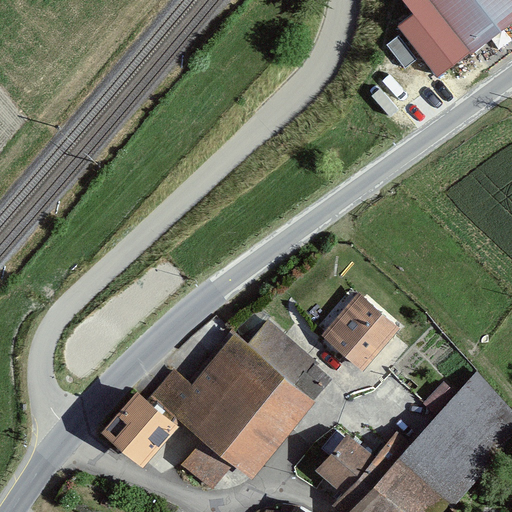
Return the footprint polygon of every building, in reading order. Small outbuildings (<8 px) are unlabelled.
[(444,75),(477,50),(438,0),(413,0),(424,15),(407,27),(444,75)] [(511,0),(438,0),(477,50),(511,23),(511,0)] [(406,329),(365,292),(327,334),(368,371),(406,329)] [(210,434),(185,467),(219,491),(239,462),(260,479),(319,402),(233,335),(172,404),(210,434)] [(447,511),(511,440),(511,402),(479,373),(406,455),(358,511),(447,511)] [(151,468),(187,424),(144,389),(108,433),(151,468)] [(345,511),(358,511),(406,455),(392,441),(379,456),(355,433),(319,471),(344,495),(335,504),(345,511)] [(315,511),(302,504),(300,507),(278,493),(265,511),(315,511)]
